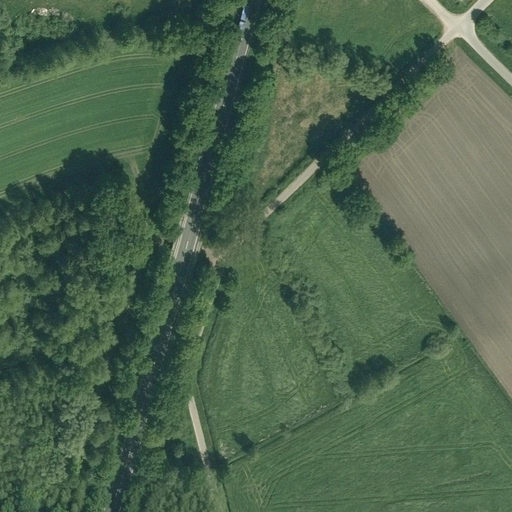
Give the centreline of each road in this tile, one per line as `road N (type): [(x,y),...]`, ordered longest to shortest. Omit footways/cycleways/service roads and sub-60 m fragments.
road 1 (unclassified): [(462,21),(273,194),(221,254),(187,375),(219,511)]
road 2 (primary): [(116,511),(174,266),(250,0)]
road 3 (track): [(221,254),(157,238),(138,247),(66,511)]
